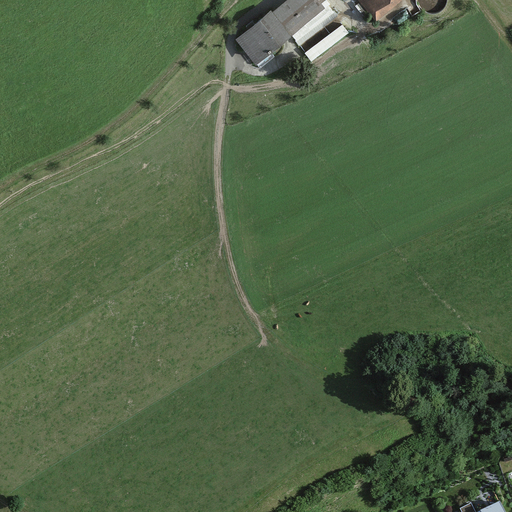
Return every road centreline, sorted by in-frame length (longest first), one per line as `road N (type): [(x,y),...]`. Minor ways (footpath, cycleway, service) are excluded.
road 1 (track): [(273,0),(234,37),(218,172),(232,268),(266,330)]
road 2 (track): [(238,0),(105,137),(0,193)]
